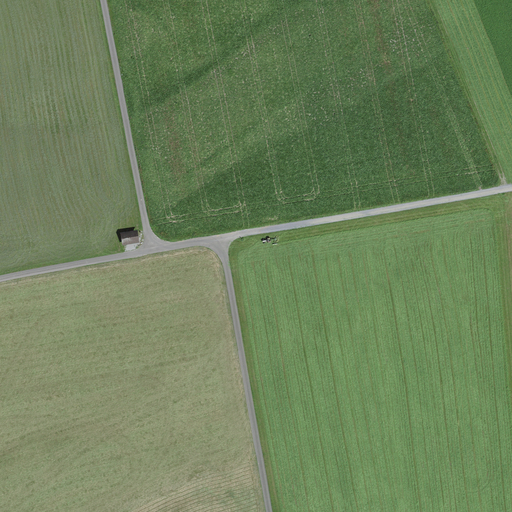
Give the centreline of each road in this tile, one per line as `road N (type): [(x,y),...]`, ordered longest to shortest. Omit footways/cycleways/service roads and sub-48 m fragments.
road 1 (track): [(221,240),(511,188)]
road 2 (track): [(268,511),(221,240)]
road 3 (track): [(103,0),(151,251)]
road 4 (track): [(221,240),(0,280)]
road 5 (track): [(429,0),(505,189)]
